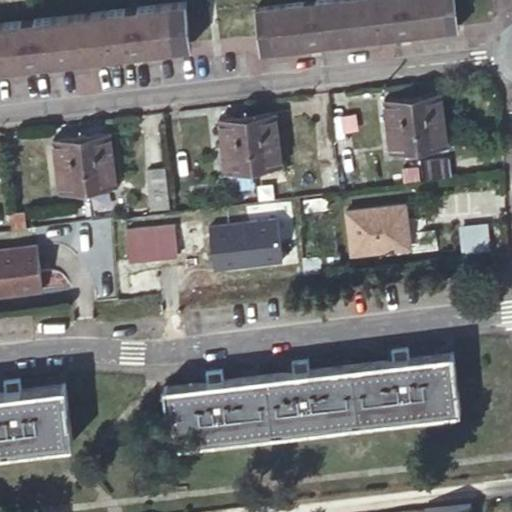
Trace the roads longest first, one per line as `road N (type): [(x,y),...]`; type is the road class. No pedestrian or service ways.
road 1 (residential): [(0,361),(133,356),(511,311)]
road 2 (residential): [(0,116),(507,56)]
